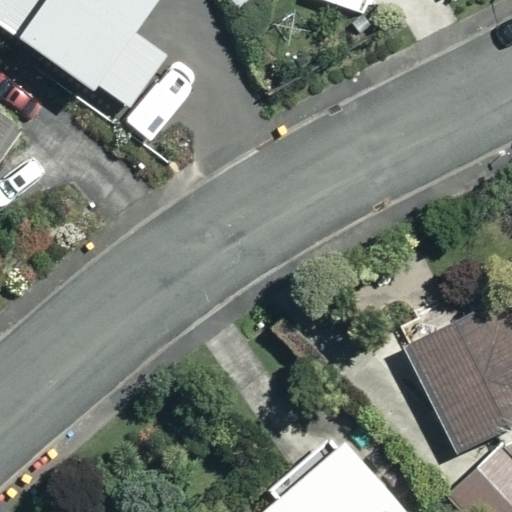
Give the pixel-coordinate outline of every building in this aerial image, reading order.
[(0,0),(0,41),(107,105),(169,0),(0,0)] [(0,185),(32,137),(0,115),(0,185)] [(511,415),(511,289),(399,347),(449,447),(511,415)] [(247,479),(252,485),(221,511),(390,511),(313,422),(247,479)] [(511,511),(511,436),(454,469),(478,511),(511,511)]
